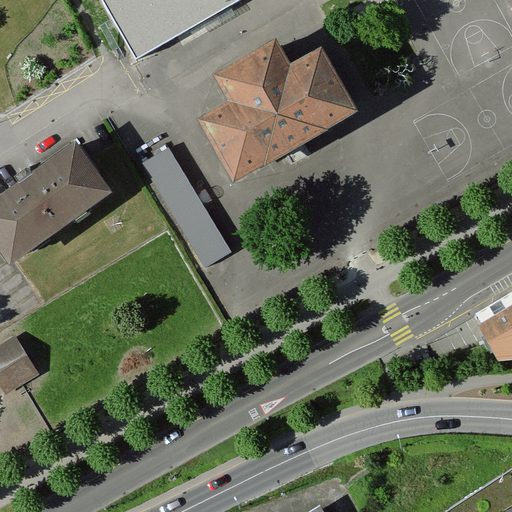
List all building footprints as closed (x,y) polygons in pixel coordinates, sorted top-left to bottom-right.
[(101,0),(132,56),(232,0),(101,0)] [(275,57),(210,93),(223,116),(199,129),(233,188),(354,121),(320,61),(287,79),(275,57)] [(144,155),(196,265),(226,251),(174,141),(144,155)] [(110,191),(78,148),(0,204),(0,243),(13,262),(110,191)] [(511,316),(491,329),(507,355),(511,354),(511,316)] [(21,339),(0,351),(0,389),(3,395),(41,373),(21,339)] [(511,511),(511,473),(451,511),(511,511)]
